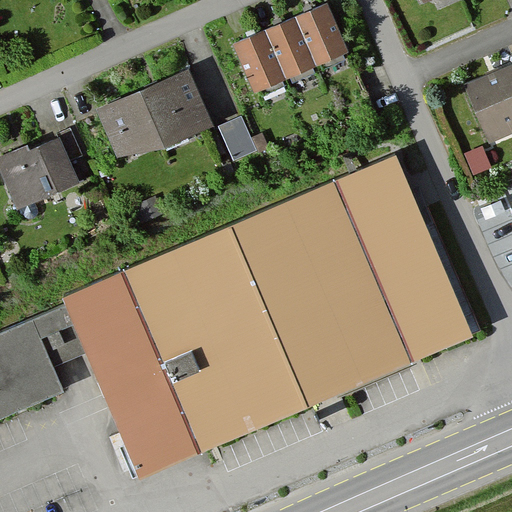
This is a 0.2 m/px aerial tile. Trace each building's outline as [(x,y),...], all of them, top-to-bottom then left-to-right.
[(234,49),(256,95),(349,52),(327,5),(234,49)] [(511,66),(462,87),(487,145),(511,134),(511,66)] [(116,159),(164,149),(212,127),(186,70),(95,111),(116,159)] [(218,130),(233,161),(256,150),(241,119),(218,130)] [(0,159),(0,178),(19,216),(80,186),(57,139),(28,153),(25,147),(0,159)] [(475,172),(493,165),(484,143),(466,150),(475,172)] [(60,297),(64,305),(0,331),(0,423),(99,382),(138,475),(474,336),(399,156),(60,297)]
